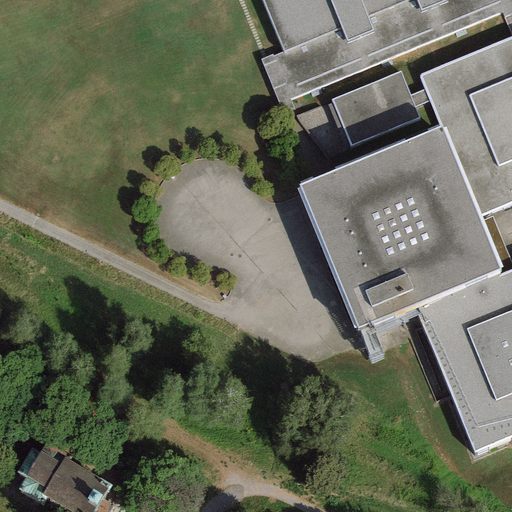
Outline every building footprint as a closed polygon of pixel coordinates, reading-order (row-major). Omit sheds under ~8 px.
[(511,0),(261,0),(284,51),(260,60),(276,102),(511,8),(511,0)] [(511,201),(511,39),(418,76),(438,127),(474,217),(511,201)] [(416,119),(397,73),(330,101),(349,147),(416,119)] [(474,217),(438,127),(297,186),(358,331),(416,309),(502,275),(474,217)] [(511,270),(502,275),(416,309),(473,456),(511,438),(511,270)] [(94,511),(110,485),(53,452),(56,447),(45,441),(39,451),(31,447),(16,473),(24,477),(17,490),(42,504),(46,497),(72,511),(94,511)]
